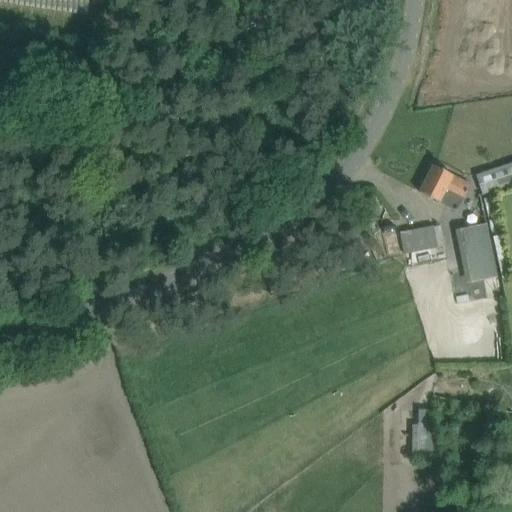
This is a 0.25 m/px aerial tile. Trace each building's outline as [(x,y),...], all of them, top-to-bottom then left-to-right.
[(511,164),(475,177),(482,196),(511,186),(511,164)] [(440,170),(432,166),(418,193),(456,212),(470,186),(442,171),(443,170),(441,169),(440,170)] [(429,225),(417,227),(422,251),(434,249),(429,225)] [(485,225),(459,230),(470,284),(496,278),(485,225)] [(431,461),(432,411),(421,411),(421,427),(415,426),(414,460),(431,461)]
